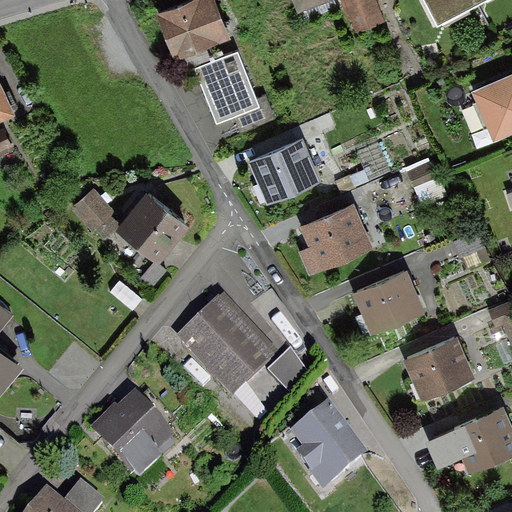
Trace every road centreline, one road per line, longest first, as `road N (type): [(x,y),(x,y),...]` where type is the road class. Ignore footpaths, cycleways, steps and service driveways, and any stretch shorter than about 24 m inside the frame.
road 1 (residential): [(240,216),(0,506)]
road 2 (residential): [(240,216),(433,511)]
road 3 (residential): [(116,0),(240,216)]
